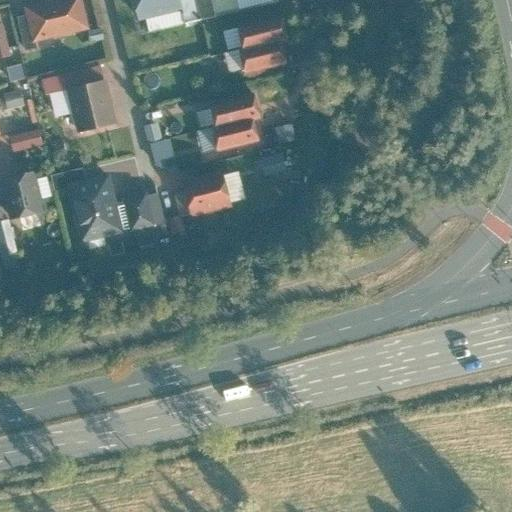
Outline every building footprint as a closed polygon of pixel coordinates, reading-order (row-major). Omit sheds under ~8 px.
[(80,0),(46,0),(23,5),(25,14),(32,42),(87,29),(80,0)] [(132,0),(137,20),(180,10),(178,0),(132,0)] [(178,0),(180,10),(183,23),(211,16),(207,0),(178,0)] [(339,9),(329,7),(327,20),(337,21),(339,9)] [(32,42),(25,14),(16,15),(24,50),(33,48),(32,42)] [(236,27),(241,49),(280,39),(287,38),(282,16),(236,27)] [(0,57),(9,55),(2,24),(0,24),(0,57)] [(332,40),(321,37),(318,46),(329,50),(332,40)] [(241,49),(238,50),(242,68),(285,57),(282,47),(280,39),(241,49)] [(20,64),(5,67),(8,80),(23,77),(20,64)] [(115,122),(104,78),(65,88),(76,131),(115,122)] [(27,94),(17,86),(9,95),(20,104),(27,94)] [(253,93),(208,105),(214,126),(253,116),(259,115),(253,93)] [(216,150),(259,140),(253,116),(214,126),(210,127),(216,150)] [(287,125),(277,129),(282,142),(292,138),(287,125)] [(37,127),(9,135),(13,150),(41,143),(37,127)] [(66,183),(84,179),(81,167),(50,175),(52,186),(66,183)] [(42,209),(33,170),(0,178),(0,191),(7,218),(42,209)] [(221,171),(182,180),(190,216),(230,207),(221,171)] [(84,179),(66,183),(80,242),(103,237),(104,244),(123,240),(108,173),(84,179)] [(180,181),(165,185),(170,205),(185,201),(180,181)] [(156,192),(123,200),(131,231),(164,223),(156,192)] [(7,220),(0,221),(0,255),(15,252),(7,220)]
